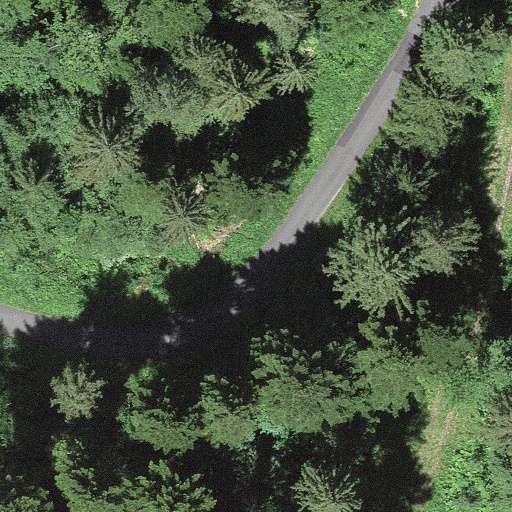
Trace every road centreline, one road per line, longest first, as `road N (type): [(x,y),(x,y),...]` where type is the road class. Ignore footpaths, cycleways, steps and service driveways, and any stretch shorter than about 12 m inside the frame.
road 1 (unclassified): [(438,0),(254,283),(201,329),(130,348),(0,317)]
road 2 (track): [(421,511),(477,317),(511,139)]
